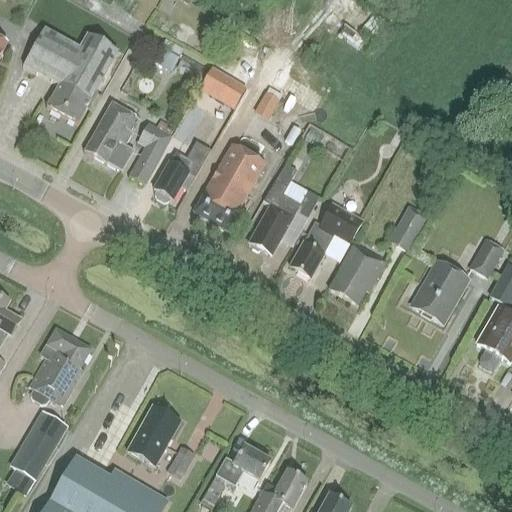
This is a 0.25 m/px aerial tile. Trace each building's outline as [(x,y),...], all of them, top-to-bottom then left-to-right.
[(95,94),(117,55),(87,39),(79,53),(42,33),(22,69),(58,89),(46,111),(78,129),(97,95),(95,94)] [(183,53),(165,42),(152,64),(170,75),(183,53)] [(221,78),(209,99),(233,113),(246,92),(221,78)] [(269,124),(280,104),(266,96),(255,116),(269,124)] [(193,104),(174,139),(190,148),(209,113),(193,104)] [(126,150),(141,125),(134,121),(136,119),(112,106),(83,157),(106,170),(107,168),(122,176),(134,155),(126,150)] [(129,181),(145,190),(172,140),(170,139),(174,131),(160,124),(156,131),(148,127),(138,146),(146,150),(129,181)] [(169,206),(171,203),(174,205),(181,191),(188,195),(212,154),(197,145),(187,162),(176,156),(170,166),(154,194),(157,195),(156,198),(157,202),(165,207),(169,206)] [(228,237),(240,216),(239,215),(265,169),(232,149),(200,206),(203,208),(197,219),(228,237)] [(249,248),(271,260),(294,221),(293,221),(295,217),(306,223),(319,201),(290,184),(296,174),(285,168),(263,206),(271,211),(249,248)] [(304,248),(304,247),(290,272),(310,283),(324,259),(323,258),(333,241),(348,250),(362,226),(333,209),(321,231),(315,227),(304,248)] [(408,210),(388,246),(406,256),(427,220),(408,210)] [(485,243),(468,273),(486,284),(504,254),(485,243)] [(369,297),(386,267),(354,249),(328,294),(357,310),(366,295),(369,297)] [(443,329),(468,285),(437,268),(412,312),(443,329)] [(501,308),(498,312),(477,349),(486,354),(481,362),(479,367),(483,371),(487,373),(492,375),(496,371),(500,362),(510,368),(511,363),(511,306),(511,305),(511,270),(507,268),(489,301),(501,308)] [(11,339),(20,323),(4,314),(9,305),(0,300),(0,351),(8,338),(11,339)] [(46,408),(49,403),(61,410),(82,376),(78,374),(90,354),(56,333),(46,349),(47,349),(42,359),(47,362),(30,390),(34,392),(30,398),(32,404),(40,409),(46,408)] [(155,470),(179,427),(153,412),(129,455),(155,470)] [(9,470),(25,480),(16,495),(26,501),(67,431),(41,415),(9,470)] [(166,476),(180,484),(194,459),(181,451),(166,476)] [(258,484),(268,466),(244,452),(235,469),(226,463),(202,506),(211,511),(212,511),(227,486),(234,489),(242,475),(258,484)] [(74,461),(44,511),(162,511),(167,504),(113,473),(109,481),(74,461)] [(282,511),(284,509),(289,511),(291,511),(306,487),(286,476),(277,493),(267,487),(253,511),(282,511)] [(349,511),(350,511),(329,500),(322,511),(349,511)]
